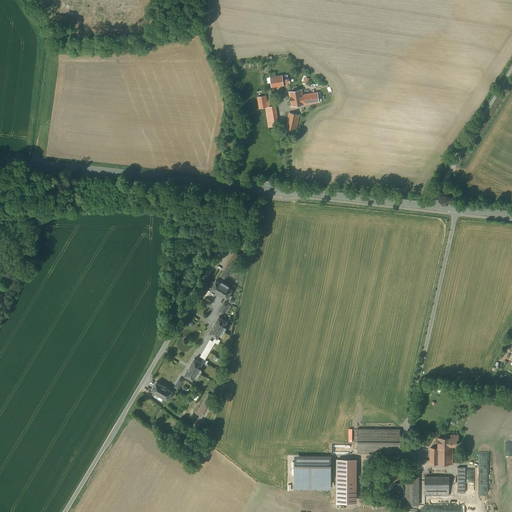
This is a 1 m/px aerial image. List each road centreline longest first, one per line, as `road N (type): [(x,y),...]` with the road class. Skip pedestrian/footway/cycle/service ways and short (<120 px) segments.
road 1 (unclassified): [(256,187),(65,511)]
road 2 (secondary): [(256,187),(0,159)]
road 3 (secondary): [(430,206),(256,187)]
road 4 (unclassified): [(430,206),(511,69)]
